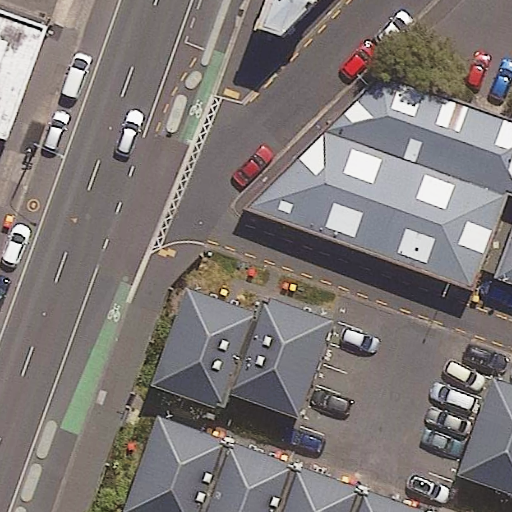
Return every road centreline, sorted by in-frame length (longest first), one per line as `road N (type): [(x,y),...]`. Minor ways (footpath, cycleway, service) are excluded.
road 1 (residential): [(154,211),(180,213),(511,333)]
road 2 (unclassified): [(154,211),(292,94),(383,0)]
road 3 (trunk): [(0,464),(91,213)]
road 4 (trunk): [(91,213),(169,0)]
